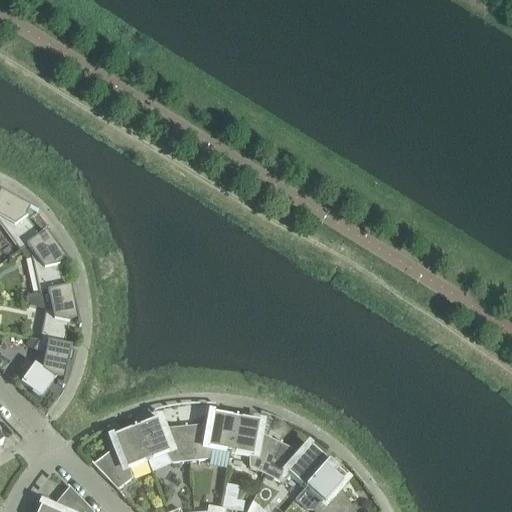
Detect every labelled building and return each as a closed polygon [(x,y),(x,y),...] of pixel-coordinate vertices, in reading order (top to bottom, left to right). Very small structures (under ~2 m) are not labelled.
[(30,209),(0,193),(0,226),(19,253),(46,233),(45,233),(39,237),(25,218),(29,211),(36,215),(37,213),(30,209)] [(66,260),(46,233),(19,253),(26,248),(33,257),(30,259),(38,295),(71,288),(63,290),(58,266),(65,261),(69,268),(71,267),(66,260)] [(78,321),(71,288),(38,295),(26,298),(28,306),(45,311),(39,342),(71,349),(64,347),(68,323),(77,322),(78,330),(80,329),(78,321)] [(29,340),(25,346),(33,351),(39,342),(29,340)] [(41,357),(20,386),(40,401),(55,380),(63,382),(61,390),(63,390),(64,382),(71,349),(39,342),(33,351),(41,357)] [(186,426),(185,426),(189,463),(207,462),(211,451),(230,455),(236,418),(235,418),(235,420),(210,415),(208,427),(186,429),(186,426)] [(237,418),(236,418),(230,455),(248,458),(249,469),(265,477),(281,443),(280,443),(279,445),(260,436),(262,424),(237,420),(237,418)] [(134,428),(133,428),(147,463),(165,456),(171,465),(189,463),(185,426),(184,426),(185,429),(163,431),(159,420),(135,429),(134,428)] [(91,465),(117,492),(131,481),(129,470),(147,463),(133,428),(133,430),(110,439),(114,450),(93,466),(92,464),(91,465)] [(282,444),(281,443),(265,477),(273,481),(281,485),(286,481),(290,478),(293,481),(304,491),(329,463),(328,462),(327,464),(308,447),(300,455),(281,446),(282,444)] [(329,463),(304,491),(318,504),(313,511),(347,511),(354,508),(354,507),(351,509),(340,491),(347,482),(346,481),(328,465),(330,463),(329,463)] [(91,511),(68,487),(67,488),(68,490),(52,510),(41,505),(38,511),(91,511)]
